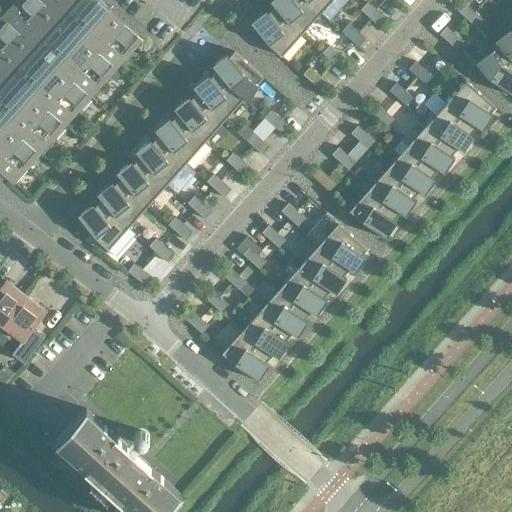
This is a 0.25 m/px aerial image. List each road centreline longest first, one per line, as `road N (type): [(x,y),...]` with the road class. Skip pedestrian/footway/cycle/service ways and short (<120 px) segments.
road 1 (residential): [(144,325),(442,0)]
road 2 (residential): [(351,499),(144,325)]
road 3 (unclassified): [(511,326),(351,499)]
road 4 (unclassified): [(380,511),(511,365)]
road 5 (residential): [(144,325),(0,211)]
